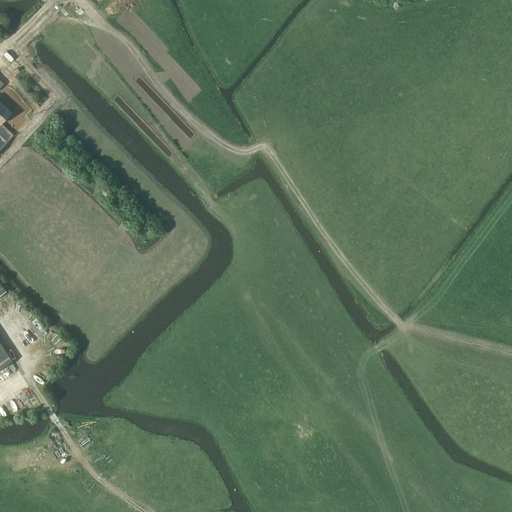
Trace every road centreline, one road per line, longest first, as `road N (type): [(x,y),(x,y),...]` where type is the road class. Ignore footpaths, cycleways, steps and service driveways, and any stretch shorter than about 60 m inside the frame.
road 1 (track): [(49,6),(53,17),(86,21),(128,41),(201,132),(240,152),(263,148),(403,327),(511,358)]
road 2 (track): [(0,165),(55,105),(56,93),(17,52),(53,17)]
road 3 (track): [(43,399),(83,463),(144,511)]
